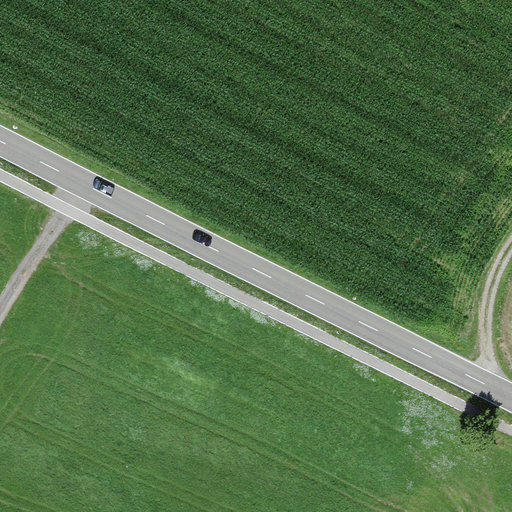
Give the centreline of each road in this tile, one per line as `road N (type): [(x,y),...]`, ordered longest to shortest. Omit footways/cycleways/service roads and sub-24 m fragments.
road 1 (secondary): [(511,398),(0,140)]
road 2 (track): [(82,183),(0,313)]
road 3 (track): [(486,384),(485,320),(511,241)]
